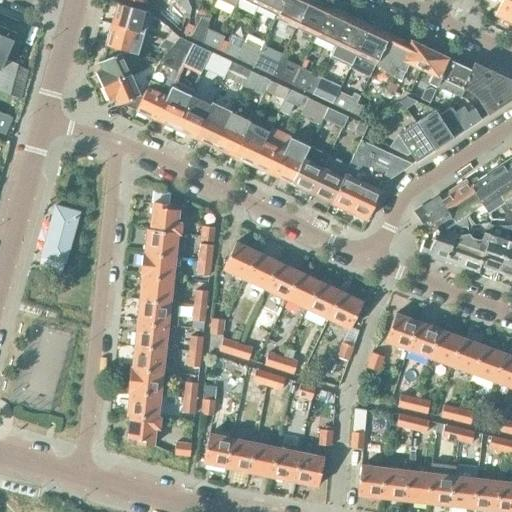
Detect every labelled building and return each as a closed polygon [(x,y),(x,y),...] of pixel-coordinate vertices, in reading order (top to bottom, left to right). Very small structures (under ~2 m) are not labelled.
[(174,0),(187,12),(186,17),(189,18),(191,8),(188,0),(174,0)] [(259,0),(258,4),(276,13),(278,10),(282,0),(259,0)] [(282,0),(278,10),(276,13),(275,16),(296,25),(307,0),(282,0)] [(318,0),(318,1),(315,0),(307,0),(296,25),(314,34),(328,6),(326,5),(327,3),(321,0),(318,0)] [(511,0),(502,0),(496,13),(494,13),(494,14),(505,19),(504,21),(511,24),(511,0)] [(112,21),(139,29),(145,8),(118,1),(112,21)] [(334,44),(347,16),(346,15),(347,12),(339,8),(338,11),(328,6),(314,34),(334,44)] [(349,16),(347,16),(334,44),(354,53),(368,25),(358,20),(358,18),(350,14),(349,16)] [(189,34),(196,20),(190,17),(183,31),(189,34)] [(0,65),(1,66),(0,69),(0,88),(11,93),(18,63),(6,58),(17,31),(4,26),(5,22),(0,20),(0,65)] [(202,22),(196,20),(189,34),(195,37),(202,22)] [(132,51),(139,29),(112,21),(106,43),(108,44),(121,48),(132,51)] [(368,25),(354,53),(348,66),(368,75),(374,63),(388,35),(378,30),(379,28),(370,24),(369,25),(368,25)] [(172,30),(164,39),(174,42),(179,37),(172,30)] [(206,44),(213,47),(220,33),(212,30),(206,44)] [(224,52),(233,57),(238,46),(228,42),(223,39),(225,36),(220,33),(213,47),(218,50),(224,52)] [(394,72),(406,44),(398,39),(399,37),(390,33),(389,35),(388,35),(374,63),(394,72)] [(174,42),(168,50),(158,62),(172,69),(164,86),(150,80),(149,83),(148,83),(142,95),(136,107),(156,117),(174,81),(183,63),(193,43),(179,37),(174,42)] [(174,42),(164,39),(158,47),(168,50),(174,42)] [(252,65),(257,55),(260,48),(241,39),(238,46),(233,57),(252,65)] [(419,68),(428,49),(408,40),(406,44),(394,72),(392,76),(400,79),(403,70),(407,63),(419,68)] [(201,72),(203,66),(210,52),(193,43),(183,63),(201,72)] [(103,84),(130,72),(121,51),(121,48),(108,44),(104,58),(99,60),(103,67),(97,70),(103,84)] [(448,59),(428,49),(419,68),(431,74),(427,81),(435,85),(439,77),(448,59)] [(210,52),(203,66),(219,73),(225,59),(210,52)] [(272,75),(278,65),(265,58),(264,59),(257,55),(252,65),(260,69),(272,75)] [(282,57),(278,65),(272,75),(293,85),(301,67),(301,66),(282,57)] [(471,70),(448,59),(439,77),(468,91),(470,92),(478,100),(488,115),(511,99),(511,80),(474,62),(471,70)] [(224,77),(243,85),(250,70),(231,61),(224,77)] [(319,76),(301,67),(293,85),(311,93),(319,76)] [(250,70),(243,85),(243,86),(262,95),(270,80),(250,70)] [(136,107),(142,95),(139,93),(130,72),(103,84),(110,99),(115,96),(119,104),(121,103),(135,110),(136,107)] [(194,91),(174,81),(156,117),(176,127),(191,95),(193,92),(194,91)] [(271,81),(267,88),(283,97),(287,89),(271,81)] [(321,98),(331,103),(337,89),(328,85),(321,98)] [(430,102),(436,90),(431,87),(425,89),(421,98),(430,102)] [(298,108),(302,110),(308,98),(309,97),(304,95),(304,96),(289,89),(284,100),(279,111),(289,115),(294,104),(299,107),(298,108)] [(352,97),(337,89),(331,103),(351,112),(355,102),(359,94),(354,92),(352,97)] [(438,116),(451,139),(481,120),(474,107),(466,99),(454,94),(451,102),(462,106),(453,112),(451,107),(438,116)] [(210,104),(191,95),(176,127),(195,136),(210,104)] [(407,96),(399,101),(405,108),(415,100),(407,96)] [(308,98),(302,110),(301,113),(321,123),(323,117),(328,107),(308,98)] [(225,120),(227,121),(231,111),(212,102),(211,104),(210,104),(195,136),(214,145),(225,120)] [(355,102),(351,112),(358,116),(362,106),(355,102)] [(348,116),(328,107),(323,117),(342,127),(348,116)] [(451,139),(438,116),(435,111),(417,123),(434,150),(451,139)] [(233,154),(245,129),(227,121),(225,120),(214,145),(233,154)] [(252,163),(268,130),(257,125),(258,123),(253,120),(252,123),(249,122),(245,130),(245,129),(233,154),(252,163)] [(359,140),(366,126),(357,122),(350,136),(359,140)] [(416,162),(434,150),(417,123),(398,135),(399,136),(389,147),(407,156),(410,153),(416,162)] [(268,130),(252,163),(272,173),(288,139),(268,130)] [(291,182),(309,146),(290,137),(289,139),(288,139),(272,173),(291,182)] [(355,147),(347,163),(329,200),(364,217),(378,189),(376,188),(380,179),(384,181),(402,170),(412,164),(359,140),(355,147)] [(309,146),(291,182),(311,191),(328,155),(309,146)] [(347,163),(328,155),(311,191),(329,200),(347,163)] [(511,155),(500,163),(511,180),(511,155)] [(511,180),(500,163),(485,174),(511,215),(511,180)] [(511,215),(485,174),(469,184),(475,194),(482,204),(486,210),(487,212),(500,205),(504,211),(504,212),(504,220),(511,219),(511,215)] [(465,178),(436,196),(447,213),(451,210),(456,217),(442,226),(467,224),(466,214),(482,204),(475,194),(469,184),(465,178)] [(147,231),(175,235),(179,235),(180,224),(177,224),(178,212),(168,210),(170,193),(155,191),(153,203),(150,231),(147,231)] [(447,213),(436,196),(435,194),(413,209),(420,220),(427,216),(435,227),(442,226),(456,217),(451,210),(447,213)] [(55,205),(41,255),(65,262),(79,212),(55,205)] [(443,262),(444,259),(451,240),(455,242),(458,233),(468,232),(467,224),(442,226),(435,227),(429,242),(421,239),(416,252),(443,262)] [(491,225),(488,233),(478,262),(495,269),(511,225),(491,225)] [(511,274),(511,225),(495,269),(511,274)] [(213,242),(215,228),(203,227),(201,241),(213,242)] [(175,235),(147,231),(145,254),(142,253),(142,254),(173,257),(175,235)] [(458,233),(455,242),(451,240),(444,259),(475,270),(477,262),(478,262),(488,233),(483,231),(480,241),(470,237),(468,232),(458,233)] [(244,279),(257,252),(236,242),(223,269),(244,279)] [(199,260),(211,262),(213,246),(201,245),(199,260)] [(265,289),(278,262),(257,252),(244,279),(265,289)] [(173,257),(142,254),(139,277),(142,277),(170,279),(173,257)] [(209,276),(211,262),(199,260),(197,275),(209,276)] [(286,299),(299,272),(278,262),(265,289),(286,299)] [(320,282),(299,272),(286,299),(308,309),(320,282)] [(168,303),(170,279),(142,277),(140,300),(168,303)] [(341,292),(320,282),(308,309),(328,319),(341,292)] [(194,306),(206,307),(207,292),(196,291),(194,306)] [(362,302),(341,292),(328,319),(349,329),(362,302)] [(168,303),(140,300),(137,323),(165,326),(168,303)] [(204,323),(206,307),(194,306),(192,321),(204,323)] [(408,349),(418,321),(396,313),(386,341),(408,349)] [(212,320),(210,335),(222,336),(223,321),(212,320)] [(440,329),(418,321),(408,349),(429,357),(440,329)] [(135,345),(163,349),(165,326),(137,323),(135,345)] [(461,337),(440,329),(429,357),(451,365),(461,337)] [(234,331),(230,343),(238,346),(242,333),(234,331)] [(188,351),(201,353),(203,336),(190,335),(188,351)] [(461,337),(451,365),(473,373),(483,345),(461,337)] [(220,353),(235,357),(238,346),(230,343),(223,341),(220,353)] [(338,357),(349,361),(355,345),(343,341),(338,357)] [(135,345),(133,368),(160,372),(163,349),(135,345)] [(505,354),(483,345),(473,373),(494,381),(505,354)] [(238,346),(235,357),(249,361),(252,350),(238,346)] [(200,367),(201,353),(188,351),(186,365),(200,367)] [(373,352),(368,367),(379,371),(385,356),(373,352)] [(265,366),(281,370),(284,359),(268,354),(265,366)] [(511,356),(505,354),(494,381),(511,387),(511,356)] [(284,359),(281,370),(294,374),(297,363),(284,359)] [(160,372),(133,368),(132,369),(129,369),(127,391),(131,392),(158,394),(160,372)] [(267,386),(271,375),(256,371),(253,382),(267,386)] [(285,379),(271,375),(267,386),(282,390),(285,379)] [(184,397),(196,398),(197,384),(185,383),(184,397)] [(312,399),(316,387),(301,383),(298,395),(312,399)] [(156,417),(158,394),(131,392),(128,414),(156,417)] [(399,406),(411,409),(414,397),(402,394),(399,406)] [(194,415),(196,398),(184,397),(182,413),(194,415)] [(414,397),(411,409),(428,413),(431,401),(414,397)] [(213,417),(215,402),(203,400),(201,416),(213,417)] [(442,416),(457,420),(459,408),(445,404),(442,416)] [(459,408),(457,420),(471,423),(474,412),(459,408)] [(413,429),(416,417),(400,413),(397,425),(413,429)] [(160,417),(156,417),(128,414),(130,415),(128,438),(137,439),(136,444),(153,445),(154,428),(159,428),(160,417)] [(487,427),(501,431),(504,419),(490,415),(487,427)] [(430,420),(416,417),(413,429),(427,432),(430,420)] [(511,420),(504,419),(501,431),(511,433),(511,420)] [(458,440),(461,428),(446,424),(437,422),(435,434),(443,436),(458,440)] [(475,431),(461,428),(458,440),(472,443),(475,431)] [(319,444),(331,445),(333,430),(321,429),(319,444)] [(353,432),(351,447),(363,448),(365,433),(353,432)] [(226,467),(233,438),(209,433),(203,462),(226,467)] [(504,451),(506,439),(492,436),(490,447),(504,451)] [(249,472),(255,442),(233,438),(226,467),(249,472)] [(191,443),(176,441),(174,455),(189,456),(191,443)] [(272,476),(278,447),(255,442),(249,472),(272,476)] [(278,447),(272,476),(294,481),(300,452),(278,447)] [(323,457),(300,452),(294,481),(317,486),(323,457)] [(451,505),(454,476),(455,465),(431,463),(430,473),(431,473),(428,502),(451,505)] [(382,497),(385,468),(362,465),(358,494),(382,497)] [(408,470),(385,468),(382,497),(405,500),(408,470)] [(408,470),(405,500),(428,502),(431,473),(430,473),(408,470)] [(473,508),(477,479),(454,476),(451,505),(473,508)] [(500,481),(477,479),(473,508),(497,511),(500,481)] [(511,511),(511,482),(500,481),(497,511),(511,511)]
